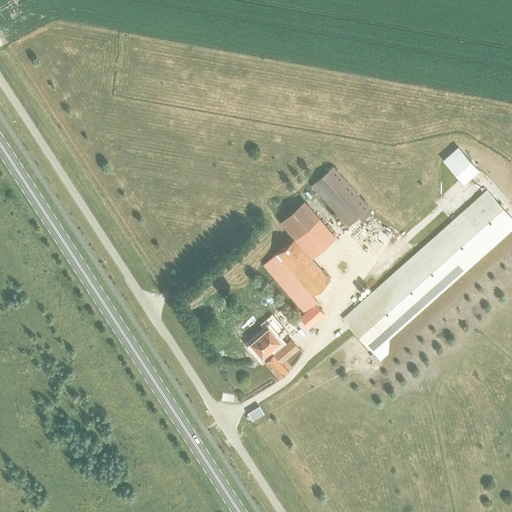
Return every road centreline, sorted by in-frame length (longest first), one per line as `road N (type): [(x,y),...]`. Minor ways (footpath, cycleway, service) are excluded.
road 1 (unclassified): [(281,511),(0,78)]
road 2 (primary): [(238,511),(0,145)]
